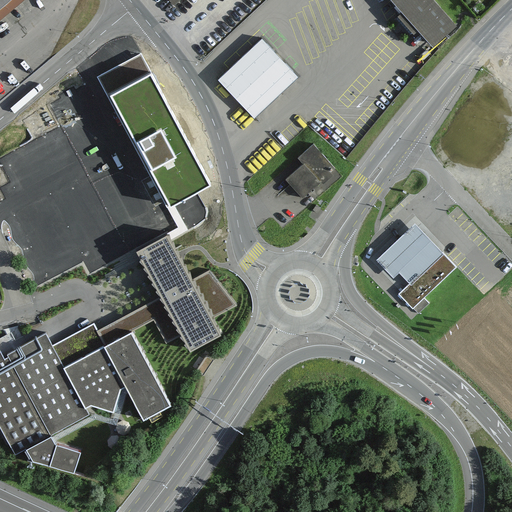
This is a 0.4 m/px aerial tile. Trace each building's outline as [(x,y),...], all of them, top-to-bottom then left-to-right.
[(0,0),(0,21),(25,0),(0,0)] [(433,0),(390,0),(433,47),(457,26),(433,0)] [(260,41),(217,81),(254,120),(297,80),(260,41)] [(141,54),(97,77),(168,209),(211,185),(141,54)] [(303,164),(286,180),(302,198),(336,169),(314,144),(298,158),(303,164)] [(445,254),(415,223),(376,260),(393,278),(399,273),(411,286),(445,254)] [(168,235),(137,252),(191,353),(223,336),(213,318),(237,305),(210,270),(192,279),(168,235)] [(443,252),(399,294),(413,309),(414,308),(424,298),(457,267),(443,252)] [(429,303),(424,298),(414,308),(418,313),(429,303)] [(0,348),(0,428),(16,458),(26,453),(32,465),(74,477),(81,456),(57,449),(53,441),(94,419),(90,413),(94,411),(118,418),(124,394),(127,393),(144,425),(175,409),(134,333),(109,347),(97,327),(57,349),(50,337),(7,360),(0,348)]
